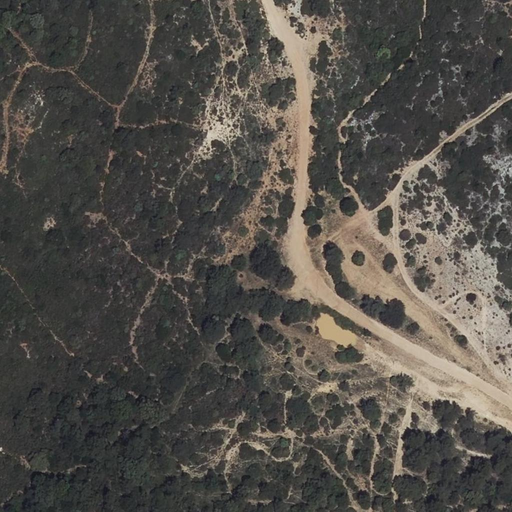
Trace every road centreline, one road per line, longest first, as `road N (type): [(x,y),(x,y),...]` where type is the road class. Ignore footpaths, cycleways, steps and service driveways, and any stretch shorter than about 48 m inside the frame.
road 1 (track): [(511,408),(325,299),(302,273),(293,250),(301,74),(270,0)]
road 2 (track): [(293,250),(367,217),(415,167),(511,95)]
road 3 (track): [(392,194),(397,256),(411,284),(511,386)]
